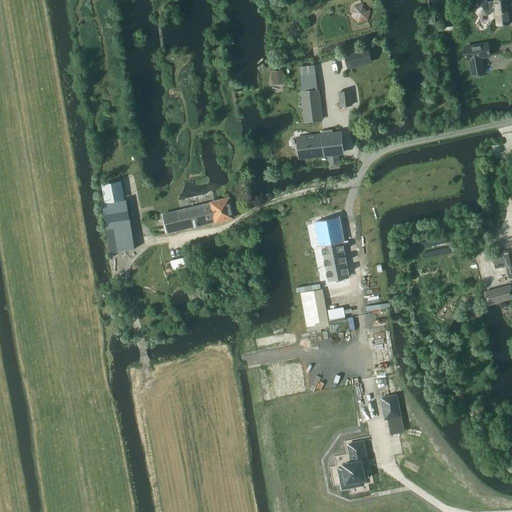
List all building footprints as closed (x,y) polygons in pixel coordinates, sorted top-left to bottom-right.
[(503,0),(489,1),(487,0),(477,0),(473,9),(479,16),(488,15),(490,12),(496,11),(498,25),(511,24),(509,9),(511,9),(511,5),(511,4),(508,4),(508,0),(503,0)] [(354,6),(351,16),(358,23),(368,21),(371,11),(364,3),(354,6)] [(282,44),(283,50),(301,47),(300,41),(282,44)] [(482,74),(480,58),(491,56),(488,42),(464,46),(467,61),(470,60),(473,75),(482,74)] [(348,69),(373,63),(369,48),(344,54),(348,69)] [(282,70),(272,72),(273,84),(284,82),(282,70)] [(316,73),(300,76),(306,122),(322,120),(316,73)] [(341,107),(353,106),(351,90),(340,92),(341,107)] [(323,135),(298,138),(301,158),(329,154),(330,167),(330,169),(341,168),(339,153),(344,152),(341,132),(333,133),(332,129),(322,131),(323,133),(323,135)] [(215,222),(234,218),(229,198),(210,202),(210,203),(163,214),(167,233),(215,222)] [(127,199),(102,204),(110,253),(135,248),(127,199)] [(358,274),(347,216),(326,220),(328,234),(317,237),(320,251),(321,251),(330,249),(336,278),(358,274)] [(511,278),(511,251),(503,254),(504,257),(493,260),(496,269),(506,266),(510,279),(511,278)] [(192,268),(190,258),(171,262),(173,272),(192,268)] [(511,287),(511,284),(484,291),(487,306),(511,299),(511,287)] [(396,396),(382,398),(386,418),(400,416),(396,396)] [(351,462),(342,463),(346,484),(368,480),(366,468),(369,468),(364,440),(347,443),(351,462)]
